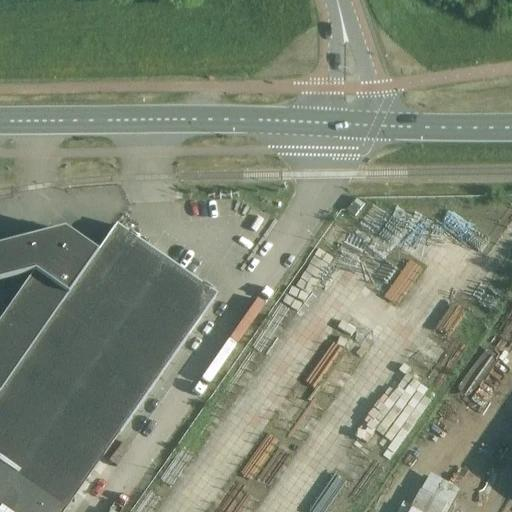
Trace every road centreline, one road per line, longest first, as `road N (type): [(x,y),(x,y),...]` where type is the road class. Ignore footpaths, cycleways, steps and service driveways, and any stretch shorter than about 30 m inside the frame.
road 1 (unclassified): [(95,511),(299,230),(344,124)]
road 2 (secondary): [(0,121),(344,124)]
road 3 (secondary): [(511,129),(344,124)]
road 4 (secondary): [(344,124),(350,89),(335,0)]
